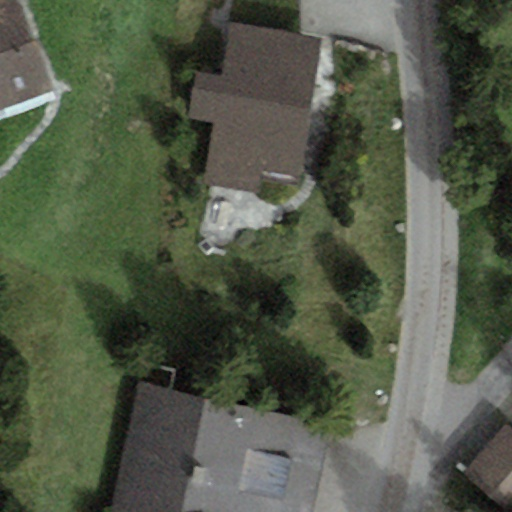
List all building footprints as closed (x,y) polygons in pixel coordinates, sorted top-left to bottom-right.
[(0,0),(0,107),(4,106),(8,114),(45,100),(42,92),(53,87),(19,0),(0,0)] [(298,0),(233,0),(229,22),(300,34),(298,0)] [(300,34),(229,22),(220,74),(195,70),(186,119),(213,123),(203,182),(258,191),(261,176),(300,183),(325,38),(300,34)] [(312,511),(333,426),(141,381),(110,511),(312,511)] [(511,511),(511,429),(505,424),(461,473),(508,511),(511,511)]
